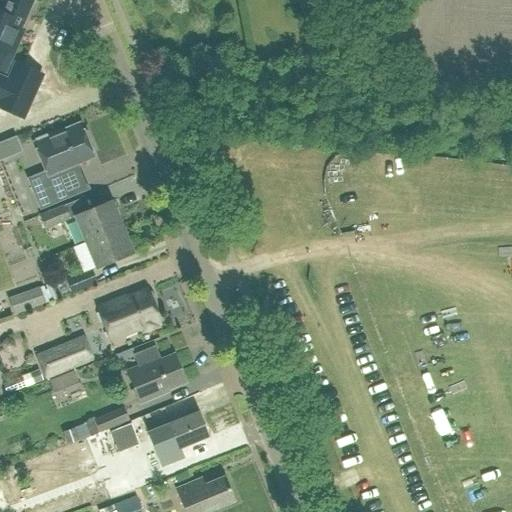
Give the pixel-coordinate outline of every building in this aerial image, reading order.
[(0,0),(0,70),(4,73),(23,30),(20,29),(32,1),(30,0),(0,0)] [(395,59),(397,31),(376,30),(374,57),(395,59)] [(0,96),(0,108),(21,118),(34,88),(40,75),(15,64),(9,77),(0,96)] [(27,179),(39,209),(84,190),(73,164),(91,156),(88,149),(92,148),(86,132),(82,133),(78,125),(59,132),(58,130),(35,139),(36,142),(34,143),(46,171),(27,179)] [(511,311),(511,183),(478,182),(477,196),(462,195),(461,206),(447,205),(442,308),(511,311)] [(84,242),(120,227),(110,201),(74,216),(84,242)] [(44,229),(69,219),(63,204),(38,215),(44,229)] [(120,227),(84,242),(95,268),(131,253),(120,227)] [(70,293),(95,283),(89,269),(65,279),(70,293)] [(159,321),(153,308),(155,307),(155,304),(154,301),(153,298),(151,295),(149,292),(147,293),(146,289),(118,300),(118,299),(96,308),(109,341),(159,321)] [(57,341),(51,323),(30,329),(36,347),(57,341)] [(67,343),(36,356),(45,378),(76,365),(91,359),(82,337),(67,343)] [(172,355),(155,362),(154,359),(125,371),(138,403),(160,395),(159,393),(184,383),(172,355)] [(38,370),(21,376),(25,387),(42,380),(38,370)] [(73,370),(48,380),(53,391),(77,382),(73,370)] [(89,421),(83,424),(89,436),(98,432),(104,429),(128,420),(123,406),(92,419),(93,420),(89,421)] [(196,412),(167,424),(167,425),(148,433),(154,447),(173,439),(177,449),(206,437),(196,412)] [(117,453),(138,445),(130,424),(109,432),(117,453)] [(74,427),(61,432),(66,445),(79,441),(74,427)] [(96,475),(102,492),(113,489),(108,471),(96,475)] [(200,478),(174,489),(183,511),(205,511),(233,500),(223,476),(203,485),(200,478)] [(141,511),(135,497),(113,505),(97,511),(141,511)] [(153,505),(154,511),(173,511),(170,500),(153,505)]
